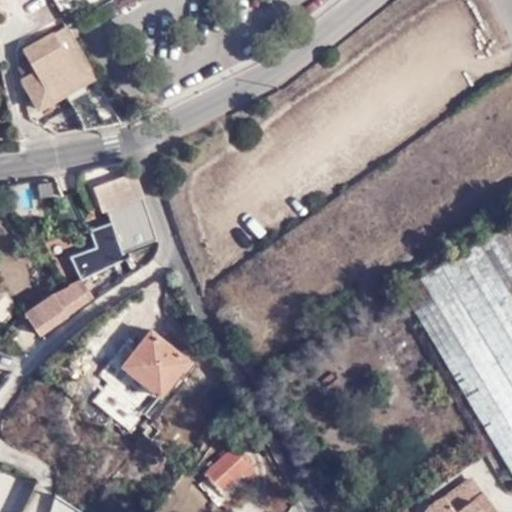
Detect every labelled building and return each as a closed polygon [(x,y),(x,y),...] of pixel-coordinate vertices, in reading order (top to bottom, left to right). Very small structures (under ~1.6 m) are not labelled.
[(85,131),(123,124),(67,25),(23,50),(35,71),(23,79),(38,107),(65,93),(85,131)] [(156,240),(134,168),(98,177),(106,203),(104,203),(110,223),(116,242),(119,252),(156,240)] [(17,208),(49,203),(47,187),(9,193),(10,209),(17,208)] [(51,214),(49,203),(17,208),(19,219),(51,214)] [(511,219),(401,285),(511,471),(511,219)] [(116,242),(110,223),(98,226),(104,246),(116,242)] [(129,257),(127,253),(109,260),(111,266),(129,257)] [(42,329),(96,292),(80,269),(26,306),(42,329)] [(0,321),(1,323),(15,306),(0,285),(0,321)] [(148,410),(186,361),(150,331),(122,365),(129,371),(118,386),(148,410)] [(64,407),(71,398),(50,381),(44,389),(64,407)] [(252,472),(252,464),(236,445),(203,475),(224,497),(252,472)] [(0,472),(12,478),(16,471),(0,463),(0,472)] [(498,511),(484,492),(456,511),(446,497),(437,500),(430,504),(425,511),(498,511)]
